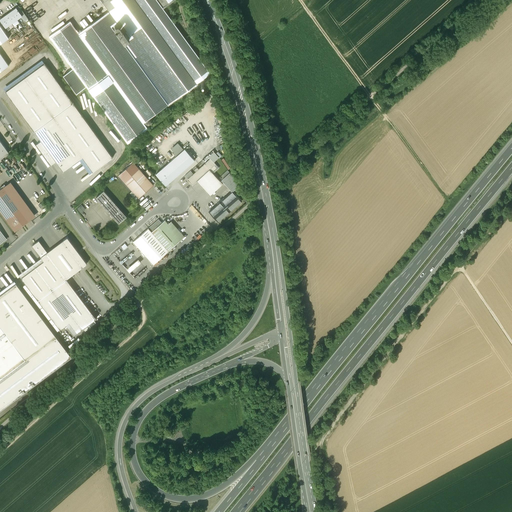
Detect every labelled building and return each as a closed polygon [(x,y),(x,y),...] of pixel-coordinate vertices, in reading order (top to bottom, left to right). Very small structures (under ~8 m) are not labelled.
[(102,0),(109,10),(79,32),(70,20),(49,36),(77,74),(67,81),(76,94),(86,86),(128,143),(148,128),(143,122),(180,96),(183,99),(189,94),(187,91),(210,73),(163,9),(175,0),(102,0)] [(16,8),(0,19),(5,27),(22,16),(16,8)] [(0,26),(0,43),(8,39),(0,26)] [(0,71),(8,65),(0,53),(0,71)] [(73,102),(44,63),(5,91),(34,130),(34,131),(41,140),(36,144),(51,164),(56,161),(63,170),(82,156),(93,171),(112,157),(73,102)] [(0,158),(9,152),(0,140),(0,139),(0,140),(0,139),(0,158)] [(184,149),(156,174),(166,185),(194,160),(184,149)] [(210,158),(187,179),(192,185),(197,181),(209,169),(215,164),(210,158)] [(153,185),(133,162),(118,175),(138,198),(153,185)] [(209,169),(197,181),(210,195),(222,184),(209,169)] [(222,178),(232,191),(240,185),(230,172),(222,178)] [(0,188),(0,210),(15,231),(26,223),(36,215),(10,181),(0,188)] [(126,216),(104,190),(96,197),(119,223),(122,220),(123,220),(123,219),(126,216)] [(221,199),(219,202),(209,212),(218,222),(242,201),(233,190),(222,200),(221,199)] [(182,239),(165,220),(162,223),(158,219),(148,228),(168,251),(182,239)] [(148,228),(133,241),(153,264),(168,251),(148,228)] [(67,237),(63,240),(65,242),(48,255),(47,253),(46,252),(41,257),(44,261),(21,278),(38,300),(87,263),(67,237)] [(39,240),(32,245),(41,257),(46,252),(47,253),(47,252),(39,240)] [(65,242),(63,240),(47,252),(47,253),(48,255),(65,242)] [(136,273),(133,269),(142,263),(139,259),(127,267),(133,275),(136,273)] [(96,319),(66,279),(38,300),(60,329),(69,323),(77,333),(96,319)] [(0,325),(25,359),(0,377),(0,410),(71,357),(16,283),(0,295),(0,325)] [(0,377),(25,359),(0,325),(0,377)]
